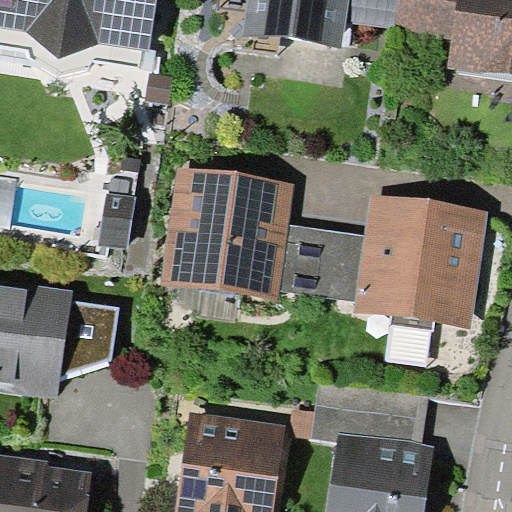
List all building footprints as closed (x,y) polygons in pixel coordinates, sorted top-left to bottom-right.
[(100,40),(150,48),(157,0),(0,0),(0,24),(26,30),(59,54),(100,40)] [(246,0),(243,34),(343,47),(346,21),(349,0),(246,0)] [(349,0),(346,21),(396,27),(399,0),(349,0)] [(457,0),(399,0),(396,27),(452,37),(457,0)] [(448,67),(511,75),(511,0),(457,0),(452,37),(448,67)] [(161,283),(276,299),(278,289),(287,224),(292,183),(177,168),(161,283)] [(135,197),(106,193),(99,245),(127,249),(135,197)] [(354,311),(471,327),(487,209),(370,193),(365,235),(356,301),(354,311)] [(365,235),(287,224),(278,289),(356,301),(365,235)] [(0,389),(57,398),(72,290),(0,279),(0,389)] [(175,511),(275,511),(288,426),(190,412),(175,511)] [(326,511),(425,511),(434,452),(338,438),(326,511)] [(0,511),(85,511),(91,470),(48,464),(49,459),(0,452),(0,511)]
